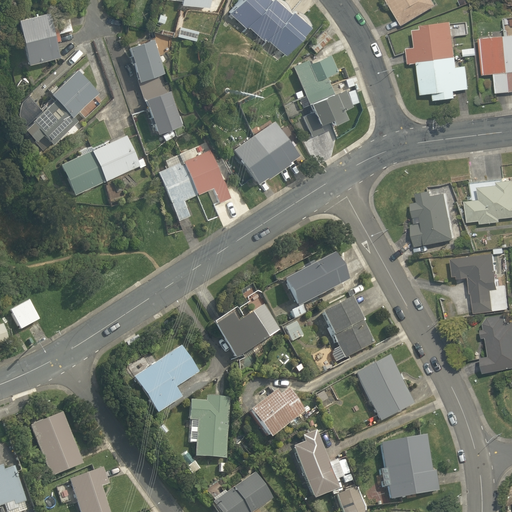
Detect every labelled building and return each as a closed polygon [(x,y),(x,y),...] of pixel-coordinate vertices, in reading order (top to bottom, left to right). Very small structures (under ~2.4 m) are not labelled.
[(210,9),(210,0),(182,0),(182,5),(210,9)] [(285,56),(310,27),(293,12),(290,14),(274,0),(271,0),(271,1),(270,0),(240,0),(228,13),(246,29),(247,28),(248,29),(248,28),(265,43),(266,41),(267,42),(268,41),(285,56)] [(436,0),(389,0),(405,26),(440,5),(436,0)] [(18,20),(28,64),(60,57),(56,41),(60,40),(59,34),(73,31),(69,17),(56,20),(55,18),(51,19),(50,12),(18,20)] [(420,62),(459,57),(454,21),(425,25),(425,28),(416,29),(419,47),(409,48),(411,63),(420,62)] [(201,30),(181,28),(180,37),(199,40),(201,30)] [(499,93),(511,91),(511,35),(482,38),(485,75),(497,74),(499,93)] [(154,39),(128,47),(139,79),(140,82),(161,75),(165,74),(154,39)] [(477,48),(465,49),(466,57),(478,55),(477,48)] [(308,60),(293,66),(306,96),(299,99),(302,106),(311,103),(315,113),(304,117),(312,136),(324,131),(321,125),(330,121),(331,125),(346,118),(343,111),(353,106),(346,89),(336,93),(335,92),(334,93),(327,76),(338,72),(330,55),(309,63),(308,60)] [(460,67),(459,57),(420,62),(424,95),(436,93),(437,101),(459,98),(458,91),(471,89),(468,66),(460,67)] [(53,144),(79,121),(74,116),(99,93),(82,74),(84,72),(80,68),(51,94),(56,98),(32,121),(33,122),(26,129),(36,142),(44,134),(53,144)] [(145,99),(167,92),(161,75),(140,82),(139,79),(137,80),(144,101),(146,101),(145,99)] [(146,101),(157,134),(182,125),(171,91),(167,92),(145,99),(146,101)] [(40,109),(34,102),(24,110),(31,117),(40,109)] [(300,155),(274,121),(233,149),(256,184),(266,177),(267,179),(290,163),(289,162),(300,155)] [(140,166),(126,135),(93,149),(92,146),(79,152),(81,155),(60,164),(74,195),(140,166)] [(167,166),(158,170),(179,220),(190,216),(183,199),(213,187),(220,202),(231,198),(210,148),(193,155),(190,148),(164,159),(167,166)] [(511,178),(497,180),(497,183),(478,186),(479,198),(464,200),(467,222),(479,221),(479,223),(500,221),(499,218),(511,215),(511,178)] [(445,193),(431,195),(430,190),(418,192),(420,201),(414,203),(418,224),(414,224),(418,246),(454,239),(445,193)] [(303,269),(284,279),(298,306),(349,280),(335,253),(314,263),(313,261),(302,267),(303,269)] [(472,293),(474,313),(509,308),(506,284),(497,285),(493,253),(451,258),(453,276),(457,275),(457,278),(468,276),(470,293),(472,293)] [(373,344),(351,297),(321,312),(345,359),(373,344)] [(31,301),(10,312),(21,332),(42,321),(31,301)] [(214,325),(235,358),(280,330),(264,305),(245,317),(238,321),(233,313),(215,324),(214,325)] [(489,356),(481,357),(483,372),(511,367),(511,321),(505,322),(504,314),(487,317),(483,322),(484,329),(481,330),(482,337),(486,337),(489,356)] [(298,322),(284,330),(290,341),(305,333),(298,322)] [(3,323),(0,324),(0,346),(11,343),(3,323)] [(199,372),(181,345),(133,377),(158,413),(182,397),(175,387),(199,372)] [(414,404),(389,355),(355,373),(380,421),(414,404)] [(279,395),(276,390),(249,410),(270,438),(306,411),(288,388),(279,395)] [(195,443),(195,456),(226,458),(230,397),(206,396),(206,401),(190,400),(189,420),(191,420),(189,442),(195,443)] [(30,425),(50,476),(83,463),(62,412),(30,425)] [(329,462),(316,430),(301,436),(304,442),(292,447),(313,499),(340,489),(336,480),(344,477),(337,459),(329,462)] [(387,486),(390,500),(439,491),(436,470),(432,471),(426,435),(380,443),(385,469),(380,470),(383,487),(387,486)] [(0,506),(5,505),(7,511),(8,511),(19,508),(18,504),(26,501),(14,466),(4,470),(2,466),(0,466),(0,506)] [(102,468),(68,479),(79,511),(109,511),(100,487),(108,485),(102,468)] [(213,501),(211,502),(217,511),(252,511),(273,497),(255,471),(225,492),(224,490),(212,499),(213,501)] [(357,486),(336,494),(343,511),(364,511),(365,511),(365,507),(357,486)]
